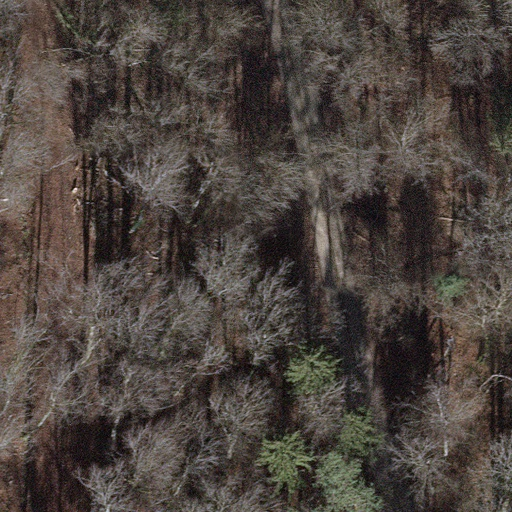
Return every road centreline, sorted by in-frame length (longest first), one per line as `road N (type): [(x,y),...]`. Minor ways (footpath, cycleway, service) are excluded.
road 1 (track): [(406,511),(372,434),(275,0)]
road 2 (track): [(29,0),(71,288),(55,511)]
